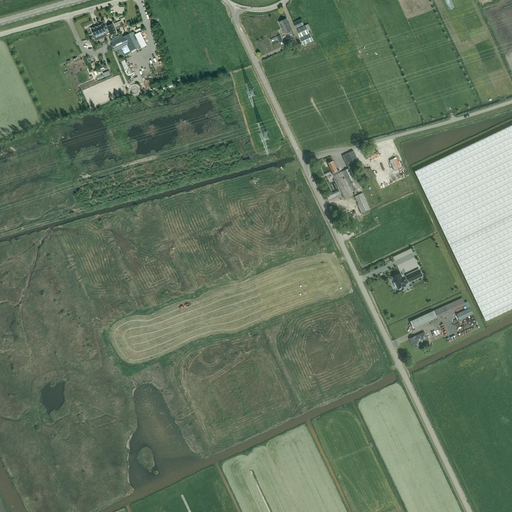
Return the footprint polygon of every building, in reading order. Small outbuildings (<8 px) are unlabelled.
[(283,33),(286,32),(287,34),(292,32),(291,29),(289,24),(288,24),(286,19),(279,22),(283,33)] [(303,25),(301,19),(293,23),(294,25),(296,28),(303,25)] [(108,30),(108,28),(105,29),(103,23),(102,23),(91,28),(94,36),(98,35),(99,37),(103,35),(102,33),(106,31),(108,30)] [(107,26),(108,28),(108,30),(111,35),(116,33),(112,24),(107,26)] [(312,40),(309,34),(310,34),(309,32),(311,31),(308,24),(306,25),(296,29),(300,37),(303,44),(312,40)] [(130,52),(130,51),(141,46),(135,34),(133,32),(112,43),(116,50),(120,48),(123,55),(130,52)] [(140,32),(135,34),(141,46),(142,48),(147,45),(140,32)] [(126,59),(121,61),(125,70),(130,68),(126,59)] [(511,125),(415,172),(486,321),(511,308),(511,125)] [(349,153),(349,152),(342,155),(347,165),(353,162),(349,153)] [(333,173),(334,176),(345,199),(361,191),(350,168),(339,173),(338,171),(333,161),(328,164),(333,173)] [(379,183),(383,182),(378,170),(373,172),(379,189),(381,188),(379,183)] [(393,177),(394,182),(403,178),(402,174),(393,177)] [(355,197),(357,203),(362,214),(371,210),(363,193),(355,197)] [(354,209),(347,212),(351,220),(358,217),(354,209)] [(362,231),(377,224),(374,219),(360,226),(362,231)] [(406,276),(409,282),(422,276),(419,270),(406,276)] [(409,282),(406,276),(402,278),(400,273),(392,277),(395,283),(394,283),(396,288),(397,287),(398,289),(406,286),(405,284),(409,282)] [(473,314),(470,308),(457,314),(460,320),(473,314)] [(411,321),(413,327),(414,328),(436,318),(433,311),(428,314),(411,321)] [(424,332),(416,336),(410,339),(414,348),(420,345),(419,343),(427,339),(424,332)]
